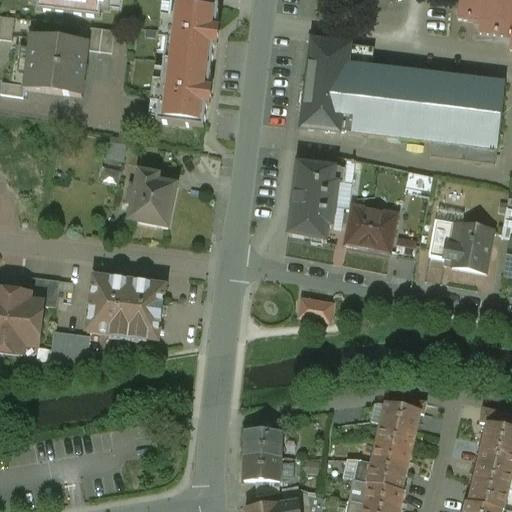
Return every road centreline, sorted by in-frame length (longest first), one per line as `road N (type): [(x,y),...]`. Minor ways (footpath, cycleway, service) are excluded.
road 1 (residential): [(230,273),(511,320)]
road 2 (residential): [(262,0),(230,273)]
road 3 (residential): [(216,417),(414,391),(459,396)]
road 4 (residential): [(0,249),(230,273)]
road 5 (residential): [(230,273),(216,417)]
